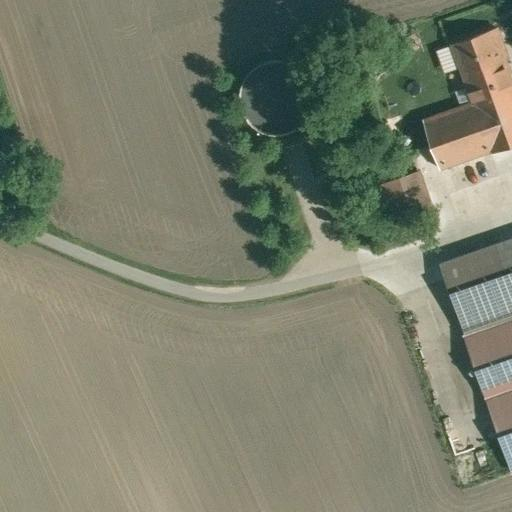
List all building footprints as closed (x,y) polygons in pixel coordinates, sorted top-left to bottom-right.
[(499,26),(456,42),(471,86),(459,90),(464,105),(511,88),(511,75),(502,47),(506,46),(499,26)] [(285,60),(277,59),(269,61),(265,62),(261,64),(256,67),(253,70),(250,73),(247,78),(244,83),(243,87),(242,90),(242,94),(242,98),(242,103),(243,106),(244,110),(246,113),(248,117),(251,121),(256,125),(259,128),(264,130),(268,132),(274,133),(280,133),(286,133),(292,131),(297,128),(301,126),(304,123),(307,119),(311,115),(313,110),(314,108),(315,105),(315,101),(316,96),(315,91),(315,87),(313,83),(311,79),(309,76),(306,71),(301,67),(296,64),(291,61),(285,60)] [(416,132),(391,61),(365,70),(390,141),(416,132)] [(511,88),(464,105),(425,119),(442,168),(494,149),(494,150),(511,144),(511,88)] [(422,169),(384,182),(397,218),(434,204),(422,169)] [(511,237),(499,242),(511,279),(511,237)] [(511,279),(499,242),(442,262),(468,336),(511,320),(511,279)] [(511,320),(468,336),(489,395),(511,386),(511,320)] [(511,386),(489,395),(511,462),(511,386)]
